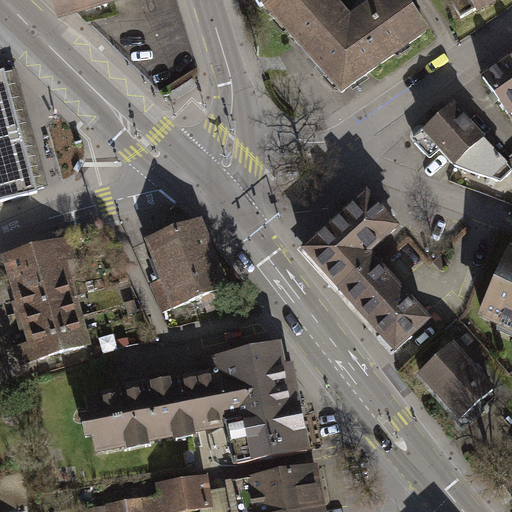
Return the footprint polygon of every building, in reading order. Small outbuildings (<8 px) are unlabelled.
[(52,0),(58,18),(69,15),(117,0),(52,0)] [(258,0),(259,2),(272,21),(296,0),(258,0)] [(400,0),(384,0),(349,30),(323,0),(296,0),(272,21),(345,104),(428,32),(400,0)] [(449,0),(460,19),(493,0),(449,0)] [(511,120),(511,59),(483,79),(511,120)] [(0,199),(46,187),(10,63),(0,66),(0,199)] [(191,82),(174,92),(178,98),(195,88),(191,82)] [(498,188),(511,177),(453,110),(412,146),(427,164),(439,153),(454,171),(498,188)] [(360,207),(301,258),(342,304),(378,273),(371,265),(394,245),(360,207)] [(150,242),(176,308),(225,290),(207,236),(197,224),(150,242)] [(17,321),(76,303),(71,288),(76,286),(71,271),(78,269),(70,244),(7,263),(20,308),(14,310),(17,321)] [(474,333),(511,350),(511,260),(507,258),(474,333)] [(393,362),(428,331),(378,273),(342,304),(393,362)] [(76,303),(17,321),(23,341),(82,324),(76,303)] [(87,338),(82,324),(23,341),(14,344),(18,359),(87,338)] [(87,338),(18,359),(22,373),(91,352),(87,338)] [(216,434),(221,466),(238,467),(307,452),(291,367),(278,345),(205,361),(208,379),(199,380),(210,429),(228,425),(229,428),(216,434)] [(417,384),(458,431),(493,399),(452,353),(417,384)] [(199,380),(89,400),(100,450),(210,429),(199,380)] [(324,468),(240,483),(244,511),(311,511),(331,508),(324,468)] [(203,511),(218,510),(212,479),(165,487),(167,500),(139,503),(130,511),(122,511),(203,511)]
